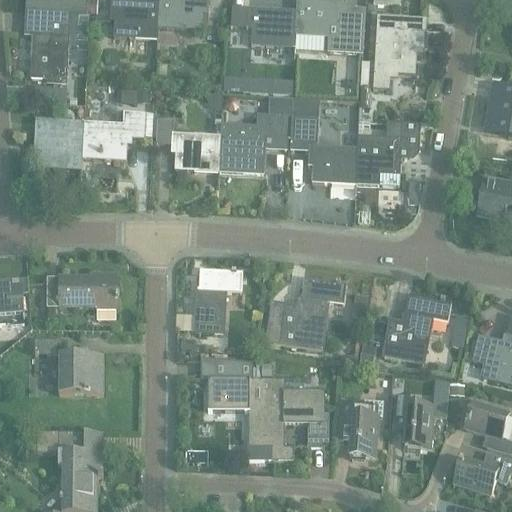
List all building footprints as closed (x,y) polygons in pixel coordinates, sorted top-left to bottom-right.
[(37,16),(38,0),(25,0),(25,15),(37,16)] [(49,16),(50,0),(38,0),(37,16),(49,16)] [(61,17),(62,0),(50,0),(49,16),(52,17),(61,17)] [(73,18),(73,0),(62,0),(61,17),(73,18)] [(86,18),(86,0),(73,0),(73,18),(86,18)] [(201,35),(203,9),(207,9),(207,0),(158,0),(158,7),(158,33),(201,35)] [(510,15),(511,3),(494,0),(491,0),(490,11),(510,15)] [(340,25),(341,17),(345,17),(346,6),(297,3),(296,15),(296,40),(328,41),(339,42),(340,25)] [(158,33),(158,7),(110,4),(110,16),(114,16),(113,41),(157,43),(158,33)] [(296,40),(296,15),(248,12),(247,24),(252,24),(250,49),(295,52),(296,40)] [(52,28),(52,17),(49,16),(37,16),(25,15),(25,26),(52,28)] [(423,58),(425,36),(426,36),(427,22),(377,19),(373,81),(372,93),(390,94),(390,82),(398,82),(398,77),(415,78),(416,58),(423,58)] [(328,41),(327,54),(363,56),(365,26),(340,25),(339,42),(328,41)] [(51,40),(52,39),(52,28),(25,26),(24,39),(32,40),(51,40)] [(223,44),(223,32),(215,31),(214,44),(223,44)] [(67,90),(70,40),(52,39),(51,40),(32,40),(29,83),(54,84),(54,89),(67,90)] [(369,111),(370,89),(369,89),(370,71),(362,71),(362,89),(361,89),(361,111),(369,111)] [(295,97),(295,82),(251,80),(250,95),(295,97)] [(511,142),(511,91),(493,88),(485,131),(507,135),(506,141),(511,142)] [(137,108),(150,109),(150,94),(137,94),(137,108)] [(214,112),(220,113),(221,98),(206,97),(206,103),(214,112)] [(278,104),(277,119),(284,120),(283,141),(290,141),(292,110),(290,110),(291,104),(278,104)] [(152,141),(153,117),(124,115),(123,128),(83,126),(83,137),(82,163),(125,166),(126,148),(132,148),(132,142),(144,142),(144,141),(152,141)] [(220,165),(219,175),(243,177),(244,166),(263,167),(264,150),(269,150),(269,142),(283,143),(283,141),(284,120),(277,119),(257,118),(256,130),(220,128),(220,140),(220,165)] [(357,177),(357,153),(317,151),(319,123),(295,122),(293,155),(308,156),(308,161),(313,162),(311,186),(356,189),(357,177)] [(82,163),(83,137),(83,126),(40,123),(37,172),(82,174),(82,163)] [(220,165),(220,140),(173,137),(174,124),(157,124),(156,148),(171,149),(171,157),(175,157),(175,174),(219,176),(219,175),(220,165)] [(419,158),(421,127),(386,125),(385,141),(358,140),(357,153),(357,177),(400,179),(401,163),(413,164),(419,158)] [(511,186),(484,182),(478,219),(511,224),(511,186)] [(419,204),(419,184),(409,184),(409,205),(419,204)] [(197,320),(177,319),(177,335),(196,336),(196,334),(223,336),(225,295),(242,296),(243,277),(201,274),(200,291),(198,291),(197,320)] [(117,313),(117,278),(90,279),(90,281),(60,281),(60,282),(48,282),(48,310),(60,310),(60,311),(97,311),(97,323),(116,323),(116,313),(117,313)] [(271,306),(266,348),(324,355),(326,334),(324,334),(328,305),(344,308),(347,289),(304,283),(300,300),(299,308),(271,306)] [(0,318),(14,317),(11,284),(0,284),(0,318)] [(423,368),(432,323),(448,327),(452,306),(410,298),(406,316),(405,316),(403,326),(390,324),(383,361),(423,368)] [(457,317),(453,346),(466,348),(470,319),(457,317)] [(511,387),(511,319),(507,337),(506,337),(503,347),(479,341),(474,363),(486,366),(482,380),(511,387)] [(104,398),(104,358),(68,358),(68,344),(35,344),(35,359),(59,359),(59,398),(104,398)] [(272,450),(272,408),(260,408),(260,382),(253,382),(253,366),(201,366),(201,382),(209,382),(209,414),(249,414),(249,451),(260,451),(260,463),(273,463),(273,451),(272,450)] [(329,452),(329,417),(325,417),(325,394),(284,394),(284,382),(260,382),(260,408),(272,408),(272,450),(273,451),(273,463),(294,463),(294,450),(285,450),(285,426),(308,426),(307,451),(329,452)] [(431,452),(434,410),(409,408),(410,400),(397,399),(395,423),(408,424),(406,450),(409,450),(409,453),(421,454),(421,452),(431,452)] [(376,462),(379,420),(364,418),(365,407),(343,405),(341,433),(352,434),(350,460),(353,460),(353,462),(366,463),(366,461),(376,462)] [(511,444),(501,442),(509,416),(473,405),(465,432),(490,439),(487,451),(511,458),(511,444)] [(96,511),(97,482),(103,482),(103,437),(85,437),(85,436),(60,436),(38,435),(37,457),(60,457),(60,481),(63,481),(62,511),(96,511)] [(507,489),(511,477),(511,463),(491,457),(487,468),(463,460),(455,488),(491,499),(495,485),(507,489)]
